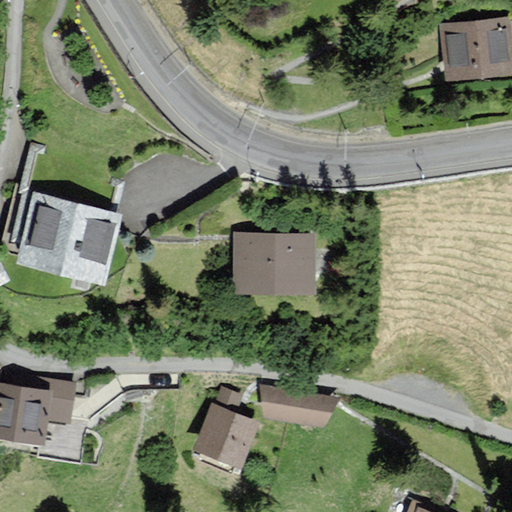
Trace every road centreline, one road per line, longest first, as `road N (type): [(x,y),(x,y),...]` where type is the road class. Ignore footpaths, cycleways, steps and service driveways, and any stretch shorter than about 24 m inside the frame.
road 1 (residential): [(511,436),(350,383),(264,365),(44,361),(0,346)]
road 2 (secondary): [(113,0),(174,89),(206,120),(257,150),(361,164),(511,142)]
road 3 (residential): [(0,158),(16,0)]
